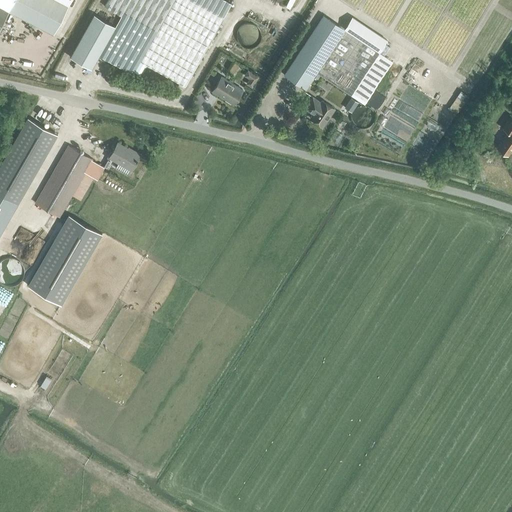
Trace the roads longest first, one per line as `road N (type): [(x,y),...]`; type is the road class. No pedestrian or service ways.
road 1 (unclassified): [(0,81),(511,208)]
road 2 (track): [(0,385),(30,405),(21,418),(176,511)]
